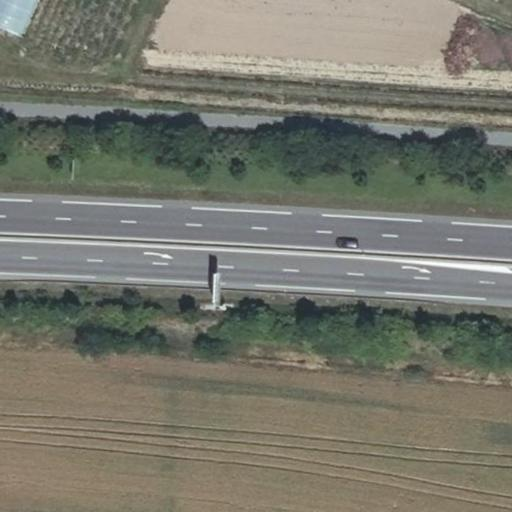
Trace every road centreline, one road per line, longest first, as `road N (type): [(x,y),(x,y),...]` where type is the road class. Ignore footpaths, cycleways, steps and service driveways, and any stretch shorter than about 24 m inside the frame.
road 1 (trunk): [(0,258),(511,286)]
road 2 (trunk): [(511,246),(0,220)]
